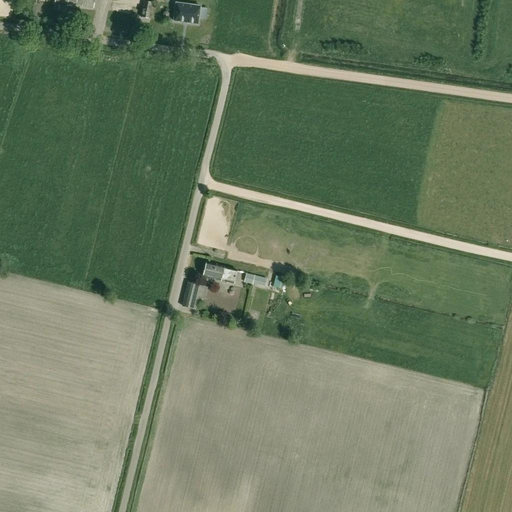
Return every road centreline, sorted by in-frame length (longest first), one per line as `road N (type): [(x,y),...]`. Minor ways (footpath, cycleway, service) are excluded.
road 1 (unclassified): [(121,511),(230,58),(0,26)]
road 2 (track): [(511,255),(200,182)]
road 3 (track): [(511,98),(230,58)]
